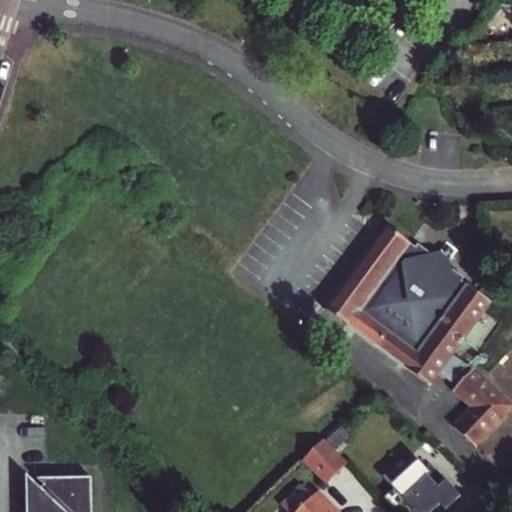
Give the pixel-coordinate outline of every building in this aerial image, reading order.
[(323,311),(431,387),(439,377),(456,388),(453,391),(472,409),(453,428),(474,449),(511,410),(511,408),(475,369),(473,371),(452,356),(491,303),(467,286),(463,291),(456,286),(459,281),(462,277),(456,272),(452,268),(449,263),(451,257),(457,249),(447,241),(440,250),(433,252),(428,251),(417,244),(414,248),(411,253),(404,248),(407,243),(386,227),(323,311)] [(414,248),(407,243),(404,248),(411,253),(414,248)] [(467,286),(459,281),(456,286),(463,291),(467,286)] [(350,464),(328,439),(305,461),(327,486),(350,464)] [(420,453),(385,483),(411,511),(433,511),(439,507),(444,511),(460,498),(420,453)] [(88,511),(87,478),(34,481),(38,486),(34,490),(23,480),(34,502),(34,511),(88,511)] [(303,482),(284,499),(296,511),(295,511),(339,511),(320,490),(314,495),(303,482)]
